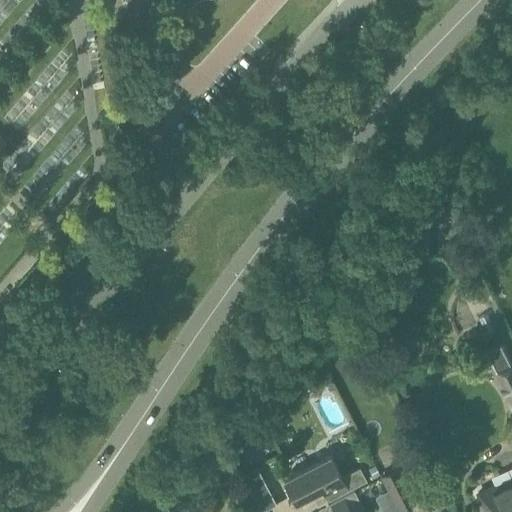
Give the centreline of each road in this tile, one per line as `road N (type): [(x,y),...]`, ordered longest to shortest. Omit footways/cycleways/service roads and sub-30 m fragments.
road 1 (secondary): [(132,439),(255,260),(487,0)]
road 2 (residential): [(0,409),(363,0)]
